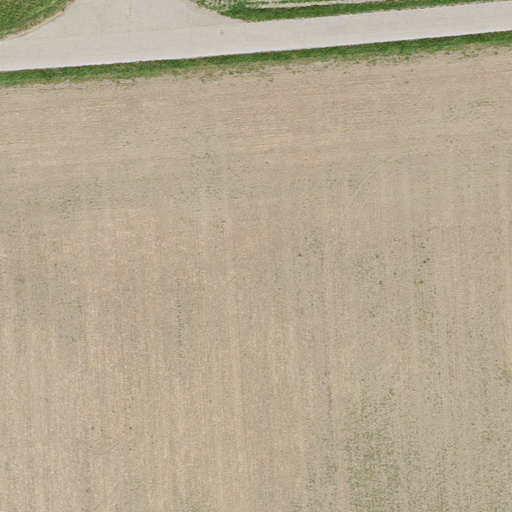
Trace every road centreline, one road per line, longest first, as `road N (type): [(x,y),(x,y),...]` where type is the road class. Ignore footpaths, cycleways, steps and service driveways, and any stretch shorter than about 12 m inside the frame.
road 1 (track): [(124,46),(511,15)]
road 2 (track): [(0,56),(124,46)]
